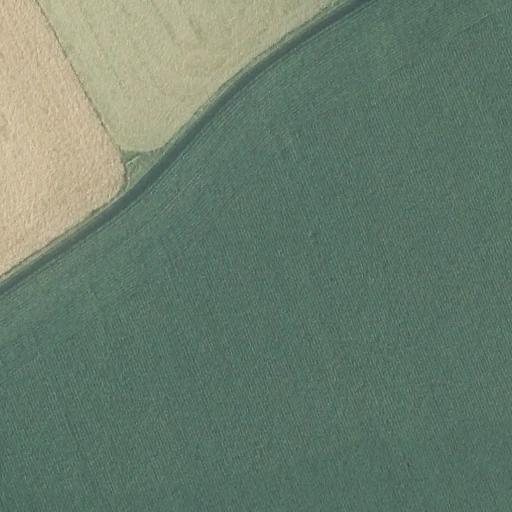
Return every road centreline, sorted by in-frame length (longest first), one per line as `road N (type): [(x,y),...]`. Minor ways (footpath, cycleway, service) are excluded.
road 1 (track): [(356,0),(310,29),(116,206),(0,287)]
road 2 (track): [(141,184),(43,0)]
